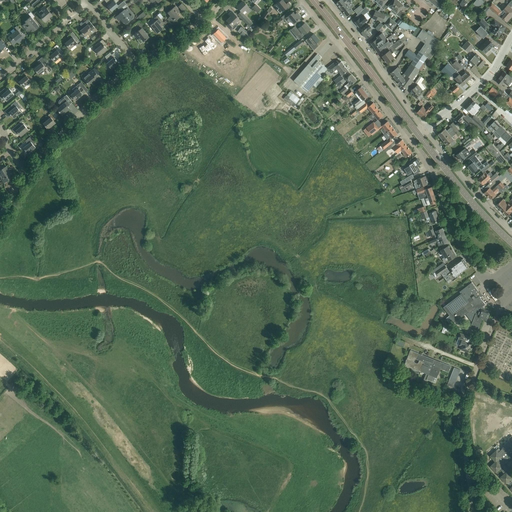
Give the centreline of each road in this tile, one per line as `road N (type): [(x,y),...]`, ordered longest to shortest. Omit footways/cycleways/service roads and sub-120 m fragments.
road 1 (residential): [(339,45),(428,162),(458,241),(485,283)]
road 2 (residential): [(473,511),(461,409),(501,304)]
road 3 (residential): [(423,129),(326,0)]
road 4 (residential): [(25,170),(138,64)]
road 5 (secondary): [(511,242),(417,133)]
road 6 (residential): [(423,129),(511,231)]
road 7 (residential): [(423,129),(494,69),(511,36)]
